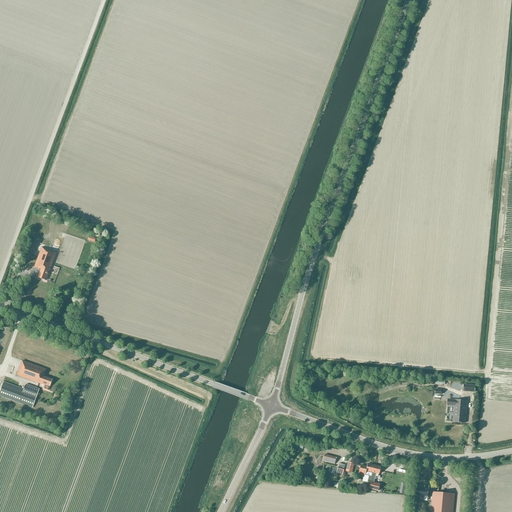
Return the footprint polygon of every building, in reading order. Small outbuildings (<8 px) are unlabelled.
[(26,237),(34,240),(37,234),(29,231),(26,237)] [(38,277),(46,280),(49,271),(56,252),(41,247),(34,267),(41,270),(38,277)] [(22,360),(17,375),(44,385),(43,389),(48,390),(52,379),(44,376),(46,369),(22,360)] [(0,390),(0,395),(32,407),(39,388),(26,384),(24,389),(3,381),(0,390)] [(463,391),(476,392),(476,385),(464,384),(463,391)] [(454,422),(465,423),(467,400),(449,399),(448,405),(455,406),(454,422)] [(331,463),(333,456),(321,454),(320,461),(331,463)] [(347,471),(352,472),(354,464),(348,462),(346,471),(347,471)] [(339,463),(337,472),(342,474),(343,473),(343,471),(344,469),(345,465),(339,463)] [(367,480),(370,480),(372,472),(374,465),(367,463),(366,467),(360,466),(358,476),(364,478),(365,475),(368,476),(367,480)] [(372,472),(370,480),(368,488),(378,491),(380,484),(374,483),(376,473),(379,474),(381,467),(374,465),(372,472)] [(417,487),(417,495),(421,495),(421,497),(428,498),(428,497),(432,497),(430,511),(453,511),(455,494),(429,492),(430,489),(417,487)]
